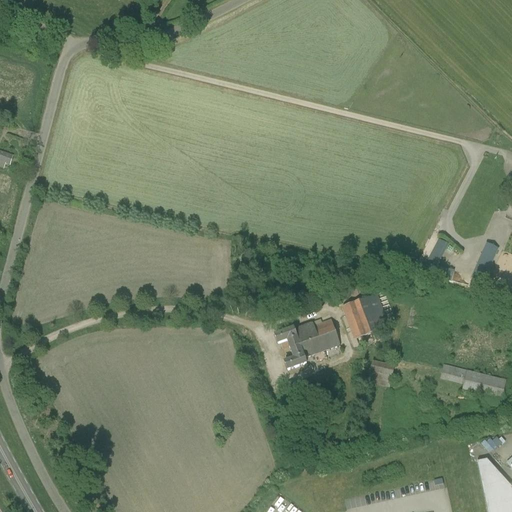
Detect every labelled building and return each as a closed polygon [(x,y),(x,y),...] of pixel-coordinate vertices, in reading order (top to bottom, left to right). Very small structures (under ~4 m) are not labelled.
[(0,162),(10,166),(13,156),(0,151),(0,162)] [(490,279),(486,277),(498,250),(486,245),(471,280),(486,287),(490,279)] [(354,342),(389,328),(378,295),(341,308),(354,342)] [(419,330),(426,301),(413,298),(406,328),(419,330)] [(340,346),(330,321),(313,328),(312,324),(294,331),(293,329),(274,336),(278,345),(287,342),(293,359),(284,362),(287,372),(306,365),(304,359),(340,346)] [(394,367),(372,362),(367,384),(389,389),(394,367)] [(466,385),(464,392),(503,402),(508,382),(446,367),(443,380),(466,385)] [(486,511),(511,511),(511,489),(511,490),(511,489),(486,461),(476,463),(486,511)]
